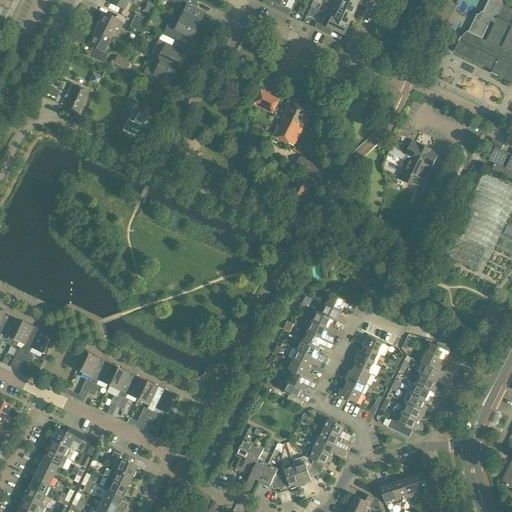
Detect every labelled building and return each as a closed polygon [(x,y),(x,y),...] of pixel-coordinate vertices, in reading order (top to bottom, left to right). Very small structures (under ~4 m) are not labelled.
[(0,0),(0,5),(8,10),(12,0),(0,0)] [(108,0),(108,2),(124,10),(128,0),(108,0)] [(184,10),(180,17),(197,26),(203,13),(192,8),(195,1),(197,2),(197,1),(194,0),(178,0),(176,6),(184,10)] [(289,0),(269,0),(276,3),(273,8),(289,16),(291,11),(285,8),(289,0)] [(334,0),(332,5),(334,6),(354,16),(358,6),(345,0),(334,0)] [(511,10),(504,7),(504,6),(504,5),(504,6),(491,0),(488,0),(481,16),(477,14),(468,32),(468,31),(467,33),(468,33),(464,40),(461,38),(460,37),(458,42),(459,42),(454,52),(454,53),(455,52),(493,70),(492,73),(491,74),(497,77),(497,76),(511,83),(511,84),(511,83),(511,10)] [(147,11),(149,4),(143,1),(140,8),(147,11)] [(332,17),(333,18),(349,26),(354,16),(334,6),(329,16),(332,17)] [(103,13),(95,29),(111,37),(119,21),(103,13)] [(132,21),(145,27),(148,21),(135,15),(132,21)] [(178,41),(182,34),(191,38),(197,26),(180,17),(176,25),(169,21),(163,34),(178,41)] [(317,22),(315,28),(330,35),(333,30),(344,36),(349,26),(333,18),(332,17),(329,22),(325,20),(322,25),(317,22)] [(129,27),(142,33),(145,27),(132,21),(129,27)] [(95,29),(87,45),(93,48),(89,56),(103,63),(107,54),(103,52),(111,37),(95,29)] [(157,59),(177,68),(182,57),(173,53),(175,47),(159,39),(156,45),(162,48),(157,59)] [(125,70),(129,61),(118,55),(113,64),(125,70)] [(163,76),(171,80),(177,68),(157,59),(159,61),(154,71),(146,68),(144,73),(160,81),(163,76)] [(67,99),(63,108),(78,115),(89,91),(70,83),(64,97),(67,99)] [(60,91),(49,87),(47,94),(57,98),(60,91)] [(256,104),(273,112),(279,100),(262,91),(256,104)] [(294,146),(308,118),(311,113),(290,102),(287,107),(272,135),(294,146)] [(121,132),(123,134),(122,136),(131,141),(132,138),(135,139),(140,128),(147,131),(153,118),(139,111),(137,115),(133,113),(132,116),(128,113),(122,126),(124,126),(121,132)] [(492,139),(487,150),(492,153),(488,161),(494,164),(491,169),(511,179),(511,155),(501,150),(504,145),(492,139)] [(406,153),(407,155),(411,157),(400,180),(416,188),(417,186),(421,188),(425,181),(420,179),(427,165),(432,168),(438,156),(437,153),(415,143),(413,142),(411,143),(410,144),(406,153)] [(300,157),(295,166),(320,179),(325,170),(300,157)] [(511,197),(511,187),(483,174),(444,255),(477,270),(506,209),(511,197)] [(299,179),(293,191),(290,196),(302,203),(309,188),(311,185),(299,179)] [(425,180),(425,181),(421,188),(417,196),(415,201),(413,206),(423,211),(426,206),(429,201),(436,186),(425,180)] [(388,224),(385,231),(409,243),(412,236),(388,224)] [(330,294),(325,304),(342,312),(344,308),(352,311),(355,306),(340,298),(343,293),(334,289),(331,294),(330,294)] [(341,323),(341,324),(345,326),(348,320),(340,316),(342,312),(325,304),(321,313),(321,314),(341,323)] [(316,311),(311,321),(328,329),(330,325),(343,331),(345,326),(341,324),(341,323),(321,314),(321,313),(316,311)] [(0,320),(0,324),(5,327),(1,334),(2,334),(13,340),(21,322),(21,321),(21,322),(10,316),(11,316),(4,312),(3,313),(4,313),(0,320)] [(307,331),(331,343),(334,337),(326,334),(328,329),(311,321),(307,331)] [(29,352),(31,348),(30,348),(34,341),(28,338),(33,327),(32,327),(22,322),(21,322),(13,340),(10,345),(15,348),(18,342),(24,345),(22,349),(19,347),(14,358),(20,361),(25,351),(29,352)] [(33,326),(32,327),(33,327),(28,338),(34,341),(30,348),(31,348),(42,354),(50,336),(50,335),(50,336),(39,330),(40,330),(33,326)] [(307,331),(302,341),(319,349),(321,344),(333,350),(336,345),(331,343),(307,331)] [(366,343),(364,347),(381,355),(385,345),(367,336),(364,342),(366,343)] [(297,350),(322,362),(325,357),(317,353),(319,349),(302,341),(297,350)] [(430,343),(426,353),(442,360),(444,356),(447,357),(449,352),(448,351),(451,345),(438,342),(437,346),(430,343)] [(282,348),(277,346),(276,345),(274,351),(279,354),(282,348)] [(360,350),(357,356),(376,365),(381,355),(364,347),(362,351),(360,350)] [(297,350),(293,360),(309,368),(311,364),(319,368),(322,362),(297,350)] [(32,354),(29,352),(25,351),(20,361),(27,364),(32,354)] [(421,362),(425,365),(425,364),(440,371),(442,366),(440,365),(442,360),(426,353),(421,362)] [(87,393),(92,383),(96,384),(97,380),(101,373),(94,370),(99,359),(88,354),(89,354),(88,354),(86,359),(79,372),(91,377),(89,381),(86,379),(81,390),(87,393)] [(376,365),(357,356),(355,361),(357,362),(355,366),(371,374),(376,365)] [(97,380),(109,386),(117,368),(106,363),(107,362),(100,358),(99,359),(94,370),(101,373),(97,380)] [(313,382),(313,381),(315,376),(307,372),(309,368),(293,360),(288,370),(292,372),(313,382)] [(425,365),(421,374),(437,382),(439,378),(441,379),(444,373),(440,371),(425,364),(425,365)] [(350,370),(348,375),(367,384),(371,374),(355,366),(353,371),(350,370)] [(123,384),(128,373),(117,368),(118,368),(117,368),(109,386),(120,391),(118,395),(115,393),(110,404),(116,407),(121,397),(125,398),(126,395),(130,387),(123,384)] [(292,372),(288,381),(304,390),(306,385),(314,389),(317,384),(313,381),(313,382),(292,372),(288,370),(292,372)] [(130,387),(126,395),(138,400),(146,382),(135,377),(136,376),(129,372),(128,373),(123,384),(130,387)] [(435,386),(437,382),(421,374),(416,384),(435,393),(437,388),(435,386)] [(347,382),(345,386),(362,394),(367,384),(348,375),(345,381),(347,382)] [(310,398),(302,394),(304,390),(288,381),(283,392),(290,395),(287,401),(301,407),(304,402),(307,404),(310,398)] [(145,421),(150,411),(154,412),(155,408),(159,401),(152,398),(157,387),(147,382),(146,382),(138,400),(149,405),(147,409),(144,408),(139,418),(145,421)] [(99,386),(96,384),(92,383),(87,393),(94,396),(99,386)] [(435,393),(416,384),(411,394),(428,401),(430,397),(432,398),(435,393)] [(158,386),(157,387),(152,398),(159,401),(155,408),(167,414),(176,396),(175,396),(164,391),(165,390),(158,386)] [(341,389),(338,395),(357,404),(362,394),(345,386),(343,390),(341,389)] [(508,400),(511,395),(503,392),(501,396),(508,400)] [(428,401),(411,394),(406,403),(425,412),(428,407),(425,406),(428,401)] [(128,400),(125,398),(121,397),(116,407),(123,410),(128,400)] [(0,400),(0,412),(7,416),(12,406),(0,400)] [(425,412),(406,403),(402,413),(418,421),(420,417),(423,418),(425,412)] [(150,411),(145,421),(152,424),(157,414),(154,412),(150,411)] [(391,419),(389,422),(387,427),(401,434),(404,426),(416,432),(418,426),(416,425),(418,421),(402,413),(397,422),(391,419)] [(343,432),(345,427),(328,419),(323,429),(340,437),(340,438),(351,443),(354,437),(343,432)] [(52,439),(51,440),(69,448),(72,441),(80,445),(82,440),(84,441),(87,436),(68,427),(66,433),(57,428),(55,432),(53,433),(51,437),(52,439)] [(349,447),(338,442),(340,438),(340,437),(323,429),(319,438),(318,439),(347,452),(349,447)] [(347,452),(318,439),(319,438),(315,437),(310,447),(311,447),(314,449),(314,448),(331,457),(331,456),(333,452),(344,458),(347,452)] [(241,458),(235,469),(241,472),(254,444),(244,439),(236,455),(241,458)] [(51,440),(47,449),(62,457),(69,460),(74,451),(69,448),(51,440)] [(251,463),(256,465),(258,460),(259,460),(264,449),(254,444),(241,472),(246,474),(251,463)] [(94,448),(90,446),(86,454),(91,456),(94,448)] [(330,463),(333,458),(331,456),(331,457),(314,448),(314,449),(311,447),(306,457),(313,461),(311,465),(320,475),(324,466),(326,467),(328,462),(330,463)] [(58,467),(62,457),(47,449),(42,459),(58,467)] [(116,471),(119,472),(131,478),(132,477),(134,477),(136,472),(135,471),(137,467),(123,460),(125,454),(114,449),(112,455),(119,459),(114,470),(115,471),(116,471)] [(81,466),(85,468),(90,458),(85,456),(81,466)] [(42,459),(37,469),(45,472),(53,476),(58,467),(42,459)] [(250,490),(256,479),(260,481),(268,464),(259,460),(258,460),(256,465),(245,488),(250,490)] [(511,460),(501,483),(511,488),(511,460)] [(311,480),(310,478),(320,475),(311,465),(306,467),(305,462),(294,466),(301,486),(307,484),(306,481),(311,480)] [(270,486),(271,484),(280,489),(281,476),(276,474),(278,469),(268,464),(260,481),(259,483),(264,486),(265,484),(270,486)] [(295,485),(296,488),(301,486),(294,466),(284,470),(285,474),(281,476),(280,489),(289,485),(290,487),(295,485)] [(53,476),(45,472),(37,469),(33,478),(48,486),(53,476)] [(115,471),(114,470),(111,469),(107,478),(127,488),(131,478),(119,472),(116,471),(115,471)] [(418,475),(417,472),(412,474),(420,497),(424,495),(426,492),(429,491),(431,495),(438,493),(432,476),(426,478),(424,473),(418,475)] [(407,476),(408,478),(402,480),(409,498),(413,497),(416,498),(420,497),(412,474),(407,476)] [(54,489),(48,486),(33,478),(28,488),(51,500),(53,497),(52,495),(51,494),(54,489)] [(102,488),(106,490),(122,497),(127,488),(107,478),(102,488)] [(396,483),(395,480),(391,482),(398,504),(403,503),(404,500),(409,498),(402,480),(396,483)] [(386,483),(387,486),(380,488),(386,506),(391,504),(394,506),(398,504),(391,482),(386,483)] [(58,499),(63,501),(69,490),(64,487),(58,499)] [(49,503),(51,500),(28,488),(23,498),(45,509),(48,503),(49,503)] [(106,490),(102,500),(117,507),(122,497),(106,490)] [(378,501),(375,499),(363,493),(360,498),(355,496),(352,502),(350,501),(347,506),(350,507),(360,511),(370,511),(371,511),(370,509),(373,508),(376,509),(378,509),(381,508),(378,501)] [(23,498),(19,508),(27,511),(43,511),(45,509),(23,498)] [(102,511),(114,511),(117,507),(102,500),(97,509),(102,511)]
